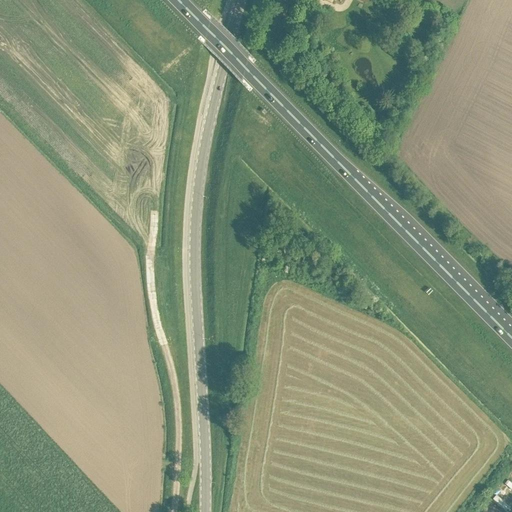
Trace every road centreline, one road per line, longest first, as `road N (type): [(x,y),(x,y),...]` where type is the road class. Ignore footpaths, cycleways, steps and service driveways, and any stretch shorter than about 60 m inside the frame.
road 1 (tertiary): [(205,511),(196,194),(239,0)]
road 2 (trunk): [(511,339),(177,0)]
road 3 (track): [(174,511),(176,391),(162,334)]
